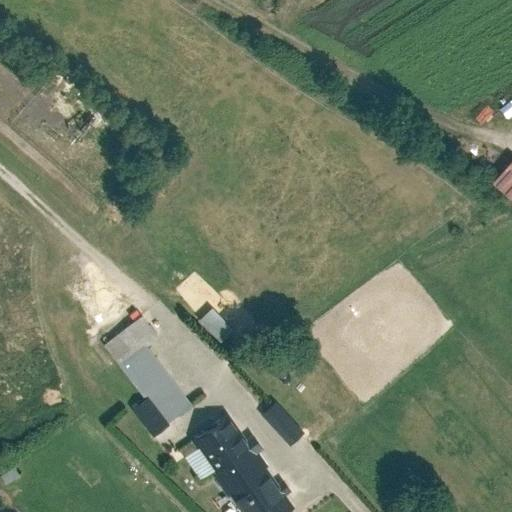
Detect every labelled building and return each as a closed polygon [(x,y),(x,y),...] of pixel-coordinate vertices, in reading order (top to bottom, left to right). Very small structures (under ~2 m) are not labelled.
[(511,161),(494,182),(511,198),(511,161)] [(196,319),(219,341),(232,328),(209,306),(196,319)] [(195,403),(148,343),(160,334),(143,312),(105,342),(147,396),(133,407),(154,434),(195,403)] [(306,429),(277,399),(262,413),(291,443),(306,429)] [(245,511),(286,511),(296,505),(231,410),(193,436),(245,511)]
